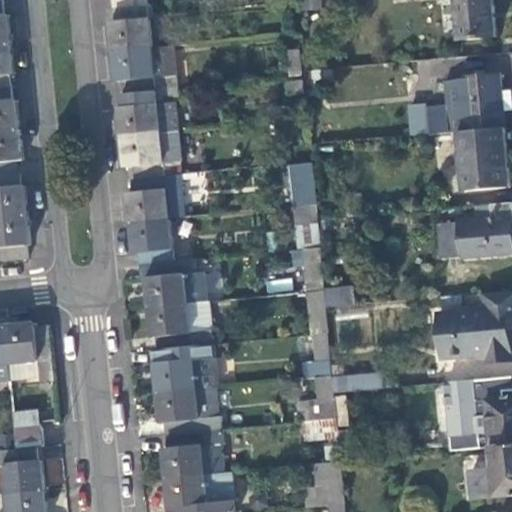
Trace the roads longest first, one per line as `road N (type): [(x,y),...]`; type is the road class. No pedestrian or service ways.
road 1 (residential): [(42,0),(65,270),(82,293)]
road 2 (residential): [(82,293),(102,260),(82,0)]
road 3 (residential): [(82,293),(105,511)]
